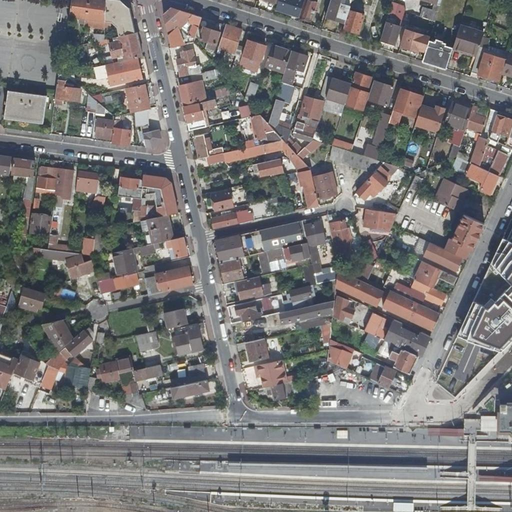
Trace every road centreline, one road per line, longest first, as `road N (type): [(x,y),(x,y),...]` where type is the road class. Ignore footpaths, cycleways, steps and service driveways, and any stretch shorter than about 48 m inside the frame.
road 1 (residential): [(182,157),(239,416),(422,417)]
road 2 (residential): [(511,103),(176,0)]
road 3 (residential): [(422,417),(422,382),(511,184)]
road 4 (residential): [(182,157),(0,139)]
road 5 (residential): [(144,0),(182,157)]
